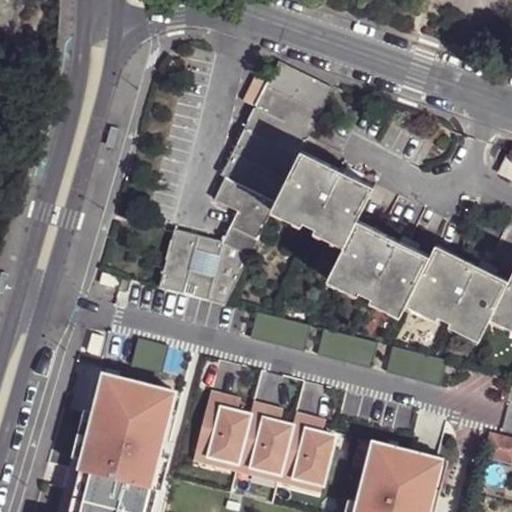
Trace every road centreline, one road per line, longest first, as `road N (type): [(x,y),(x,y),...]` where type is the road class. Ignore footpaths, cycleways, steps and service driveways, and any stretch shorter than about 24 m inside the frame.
road 1 (tertiary): [(0,450),(76,221),(125,22)]
road 2 (tertiary): [(95,11),(70,135),(0,365)]
road 3 (residential): [(511,108),(249,15)]
road 4 (residential): [(125,22),(182,25),(249,15)]
